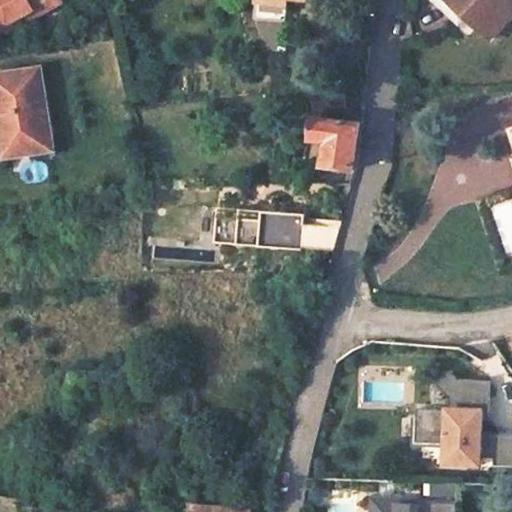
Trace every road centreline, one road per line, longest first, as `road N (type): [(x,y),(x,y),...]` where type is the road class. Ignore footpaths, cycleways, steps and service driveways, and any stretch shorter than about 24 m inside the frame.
road 1 (residential): [(388,0),(377,157),(335,318)]
road 2 (residential): [(335,318),(288,511)]
road 3 (residential): [(511,316),(462,328),(335,318)]
